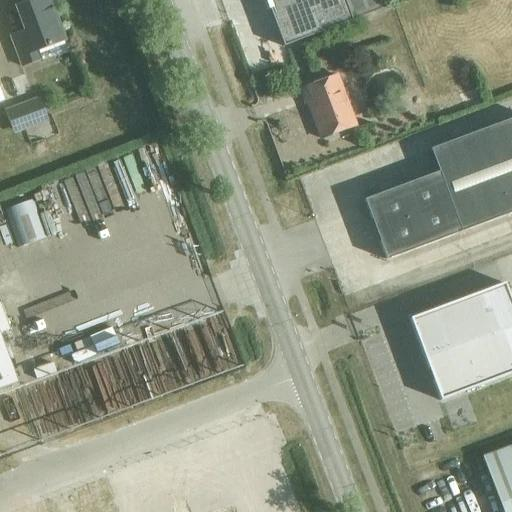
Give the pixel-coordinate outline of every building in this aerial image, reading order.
[(32,54),(64,42),(56,23),(50,25),(40,0),(12,11),(21,34),(10,38),(22,69),(36,63),(32,54)] [(266,0),(272,15),(269,16),(268,19),(272,29),(275,30),(277,29),(284,47),(352,21),(385,9),(381,0),(266,0)] [(337,76),(300,90),(305,104),(308,103),(322,140),(356,127),(337,76)] [(258,78),(245,84),(253,102),(265,97),(258,78)] [(40,98),(5,110),(12,129),(47,117),(40,98)] [(383,193),(364,201),(383,252),(386,260),(461,232),(511,213),(511,120),(431,151),(439,172),(405,185),(383,193)] [(5,211),(18,249),(47,238),(34,200),(5,211)] [(409,319),(440,401),(511,374),(511,303),(505,284),(409,319)] [(63,307),(54,311),(61,330),(70,327),(63,307)] [(47,310),(25,319),(37,351),(60,342),(47,310)] [(0,390),(17,385),(0,339),(0,390)] [(227,339),(218,342),(225,366),(234,363),(227,339)] [(20,376),(41,370),(37,356),(16,363),(20,376)] [(511,511),(511,446),(482,458),(502,511),(511,511)]
